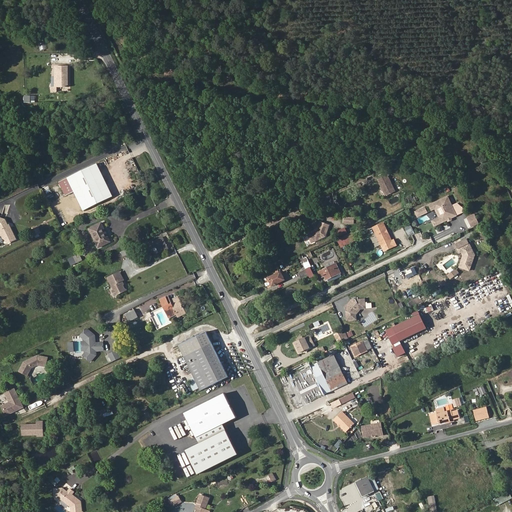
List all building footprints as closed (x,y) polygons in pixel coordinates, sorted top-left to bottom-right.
[(68,87),(67,66),(54,67),(55,88),(68,87)] [(35,68),(20,68),(21,81),(25,81),(36,81),(35,68)] [(99,162),(70,176),(76,190),(86,209),(114,195),(99,162)] [(378,180),(385,195),(394,191),(387,175),(378,180)] [(68,194),(76,190),(70,176),(62,180),(68,194)] [(412,194),(405,198),(409,204),(416,200),(412,194)] [(448,197),(429,206),(431,211),(435,210),(439,218),(442,224),(447,221),(451,219),(457,216),(448,197)] [(463,213),(463,207),(457,207),(457,204),(455,204),(456,214),(463,213)] [(425,207),(415,212),(418,218),(428,213),(425,207)] [(467,217),(472,227),(480,223),(475,213),(467,217)] [(0,215),(0,225),(0,226),(2,227),(4,230),(3,232),(6,238),(8,239),(10,243),(18,239),(13,229),(12,228),(10,225),(8,220),(3,218),(2,216),(0,215)] [(434,227),(442,224),(439,218),(432,222),(434,227)] [(111,242),(101,223),(89,229),(97,246),(98,248),(111,242)] [(315,231),(307,234),(311,243),(325,237),(329,227),(321,223),(317,231),(315,231)] [(383,223),(373,228),(382,246),(392,241),(388,234),(387,233),(386,233),(386,232),(386,230),(383,223)] [(411,224),(404,227),(409,236),(415,233),(411,224)] [(339,237),(348,233),(345,227),(336,231),(339,237)] [(392,238),(395,243),(402,240),(399,235),(392,238)] [(157,248),(159,253),(160,254),(168,250),(163,238),(149,244),(152,250),(154,249),(157,248)] [(469,244),(457,250),(459,254),(461,253),(463,256),(459,268),(469,271),(474,256),(469,244)] [(131,254),(129,249),(121,253),(124,258),(131,254)] [(299,274),(302,280),(312,276),(309,270),(302,256),(299,258),(306,270),(299,274)] [(324,277),(326,281),(342,274),(337,264),(318,273),(321,278),(324,277)] [(451,280),(459,273),(456,268),(447,275),(451,280)] [(268,279),(272,287),(285,281),(281,272),(268,279)] [(119,274),(107,280),(113,292),(116,297),(124,293),(122,287),(119,287),(119,285),(123,283),(119,274)] [(177,316),(186,312),(180,300),(177,301),(176,298),(170,301),(171,303),(168,305),(165,297),(160,300),(166,314),(170,312),(169,310),(173,308),(177,316)] [(347,307),(348,321),(358,320),(357,315),(362,309),(367,309),(366,299),(353,300),(347,307)] [(169,320),(177,316),(173,308),(169,310),(170,312),(166,314),(169,320)] [(138,317),(134,310),(126,314),(130,322),(138,317)] [(420,314),(405,322),(410,332),(411,335),(426,327),(420,314)] [(410,332),(405,322),(389,329),(394,339),(410,332)] [(87,338),(87,340),(88,349),(88,350),(85,353),(92,360),(98,353),(98,349),(106,349),(105,341),(97,342),(97,334),(89,327),(83,334),(87,338)] [(410,332),(394,339),(396,342),(411,335),(410,332)] [(184,357),(193,377),(222,363),(213,343),(208,333),(179,346),(184,357)] [(378,354),(389,349),(381,333),(370,338),(378,354)] [(299,354),(312,348),(307,337),(302,339),(302,338),(297,340),(298,342),(293,344),(299,354)] [(350,348),(355,358),(368,352),(363,342),(350,348)] [(398,357),(407,353),(402,343),(393,347),(398,357)] [(112,362),(122,358),(118,350),(108,354),(112,362)] [(319,383),(321,386),(325,395),(347,384),(334,356),(311,366),(319,383)] [(25,363),(20,372),(28,377),(32,369),(38,366),(47,368),(48,359),(38,357),(25,363)] [(222,363),(193,377),(194,378),(188,381),(193,392),(199,389),(201,391),(230,378),(222,363)] [(372,395),(379,393),(377,385),(370,387),(372,395)] [(481,396),(487,393),(484,386),(478,388),(481,396)] [(23,408),(14,390),(5,395),(10,404),(2,407),(6,416),(23,408)] [(195,431),(235,411),(227,394),(187,414),(195,431)] [(486,407),(473,411),(476,421),(489,417),(486,407)] [(240,420),(235,411),(195,431),(200,440),(227,427),(240,420)] [(431,426),(438,424),(453,420),(450,412),(436,416),(435,414),(429,415),(431,426)] [(342,413),(334,421),(346,433),(354,424),(342,413)] [(21,424),(21,436),(44,436),(44,420),(36,420),(36,424),(21,424)] [(227,427),(200,440),(203,446),(230,433),(227,427)] [(367,439),(376,437),(382,434),(379,427),(365,430),(367,439)] [(203,446),(189,453),(200,475),(241,455),(230,433),(203,446)] [(372,484),(359,490),(366,505),(379,498),(372,484)] [(497,506),(511,498),(511,497),(510,492),(494,499),(497,506)] [(207,511),(209,509),(207,509),(211,499),(201,495),(197,506),(199,507),(198,511),(197,511),(207,511)] [(435,495),(427,496),(430,511),(434,511),(438,511),(435,495)] [(180,499),(170,503),(173,509),(183,504),(180,499)]
